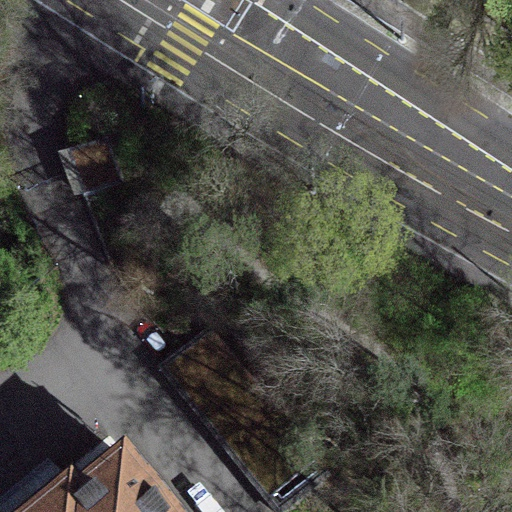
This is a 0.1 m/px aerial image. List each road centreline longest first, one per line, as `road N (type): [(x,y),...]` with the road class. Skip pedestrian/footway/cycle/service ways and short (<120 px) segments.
road 1 (primary): [(132,0),(511,224)]
road 2 (primary): [(511,176),(275,0)]
